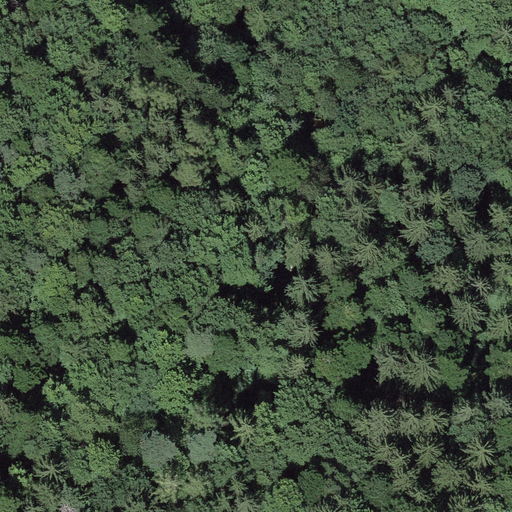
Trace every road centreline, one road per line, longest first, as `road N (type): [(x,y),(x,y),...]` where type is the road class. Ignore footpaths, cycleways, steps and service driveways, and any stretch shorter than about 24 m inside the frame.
road 1 (track): [(343,403),(0,466)]
road 2 (track): [(343,403),(511,417)]
